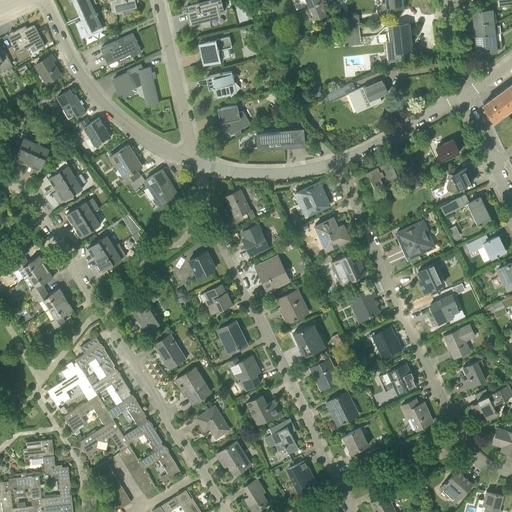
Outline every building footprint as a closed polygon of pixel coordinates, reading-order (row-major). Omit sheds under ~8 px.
[(89,36),(103,30),(92,5),(97,3),(95,0),(72,0),(84,26),(78,28),(82,38),(88,35),(89,36)] [(112,0),(115,12),(122,10),(124,16),(135,13),(134,7),(137,6),(135,0),(112,0)] [(227,21),(225,11),(222,0),(205,0),(183,6),(184,11),(187,10),(190,24),(198,23),(199,28),(202,27),(202,28),(211,27),(211,25),(227,21)] [(306,0),(315,20),(326,15),(320,3),(323,2),(322,0),(306,0)] [(403,7),(402,0),(381,0),(383,9),(403,7)] [(473,11),(474,24),(493,22),(492,7),(482,8),(482,11),(473,11)] [(346,33),(359,31),(358,24),(360,24),(358,14),(343,15),(344,26),(345,26),(346,33)] [(493,22),(474,24),(476,36),(495,34),(494,34),(500,33),(500,26),(494,26),(493,22)] [(393,25),(388,27),(390,41),(386,42),(388,61),(404,59),(403,52),(410,51),(409,45),(412,44),(409,23),(393,25)] [(41,38),(34,24),(22,30),(21,27),(8,34),(16,51),(28,45),(31,52),(30,53),(32,58),(39,54),(37,49),(45,45),(41,38)] [(132,55),(141,51),(133,33),(101,47),(107,61),(123,54),(123,56),(131,53),(132,55)] [(495,34),(476,36),(477,48),(486,47),(486,50),(496,49),(495,34)] [(198,43),(203,65),(221,61),(219,50),(232,47),(230,36),(198,43)] [(0,62),(3,61),(7,69),(12,67),(4,50),(0,51),(0,62)] [(49,81),(60,74),(49,56),(36,64),(41,74),(44,72),(49,81)] [(22,74),(29,70),(25,65),(19,69),(22,74)] [(129,72),(113,80),(120,95),(120,94),(119,92),(128,88),(129,91),(130,90),(129,87),(142,81),(142,84),(147,105),(158,102),(153,79),(151,73),(150,68),(143,69),(141,65),(128,71),(129,72)] [(234,81),(231,71),(206,76),(209,89),(215,87),(217,97),(229,94),(231,97),(235,93),(236,92),(241,87),(235,81),(234,81)] [(388,92),(382,79),(355,91),(352,83),(326,94),(329,101),(339,97),(339,98),(351,93),(358,111),(382,101),(379,96),(388,92)] [(320,96),(321,87),(315,86),(315,84),(308,83),(307,94),(320,96)] [(73,95),(70,89),(57,97),(65,109),(63,110),(69,120),(76,115),(77,117),(86,111),(75,94),(73,95)] [(511,108),(511,100),(504,89),(499,93),(494,96),(495,96),(483,104),(486,108),(485,109),(494,122),(511,108)] [(46,97),(37,102),(40,108),(49,103),(46,97)] [(291,100),(280,106),(282,110),(293,104),(291,100)] [(301,112),(305,110),(306,106),(303,100),(297,103),(301,112)] [(239,112),(237,104),(218,109),(221,122),(226,121),(227,127),(229,131),(231,135),(235,132),(236,136),(241,132),(240,129),(250,123),(243,111),(239,112)] [(90,123),(87,117),(73,126),(77,133),(84,128),(95,145),(110,136),(99,117),(90,123)] [(53,131),(55,126),(48,122),(45,127),(53,131)] [(280,129),(256,131),(257,148),(305,145),(304,127),(302,128),(302,122),(280,123),(280,129)] [(28,163),(37,143),(24,138),(15,158),(28,163)] [(442,160),(459,152),(453,140),(437,147),(442,160)] [(49,149),(37,143),(28,163),(33,166),(32,170),(38,172),(40,168),(40,169),(49,149)] [(135,156),(128,145),(110,156),(115,165),(116,164),(124,177),(121,178),(125,185),(140,176),(137,170),(142,166),(136,155),(135,156)] [(53,182),(56,188),(74,176),(67,165),(68,164),(63,156),(54,164),(58,171),(49,176),(53,182)] [(375,190),(399,179),(390,161),(367,172),(375,190)] [(473,181),(466,168),(453,175),(449,173),(448,173),(444,185),(432,190),(435,198),(452,191),(473,181)] [(161,205),(178,194),(162,169),(145,180),(161,205)] [(74,176),(56,188),(64,200),(82,188),(74,176)] [(306,215),(330,204),(319,182),(298,191),(304,204),(302,205),(306,215)] [(250,209),(240,188),(226,195),(236,217),(247,211),(251,219),(256,216),(252,209),(250,209)] [(468,203),(464,195),(439,207),(444,217),(469,205),(478,224),(490,219),(480,197),(468,203)] [(74,224),(93,213),(85,201),(67,213),(74,224)] [(100,225),(93,213),(74,224),(82,236),(84,235),(100,225)] [(338,227),(333,217),(315,226),(326,250),(350,239),(343,225),(338,227)] [(409,258),(435,247),(423,221),(397,232),(409,258)] [(250,255),(269,246),(258,224),(242,231),(247,244),(245,244),(250,255)] [(489,240),(486,234),(466,244),(470,252),(483,246),(484,249),(486,248),(491,258),(506,251),(498,236),(489,240)] [(88,246),(95,258),(114,246),(107,235),(88,246)] [(114,246),(95,258),(103,270),(121,258),(114,246)] [(198,277),(215,269),(206,251),(190,259),(198,277)] [(353,261),(350,253),(331,261),(342,285),(365,274),(358,259),(353,261)] [(324,264),(332,260),(330,254),(322,258),(324,264)] [(29,277),(46,266),(39,255),(28,262),(25,256),(14,263),(19,270),(23,267),(29,277)] [(267,290),(289,280),(277,255),(260,264),(264,271),(259,273),(267,290)] [(507,289),(511,286),(511,264),(511,262),(497,269),(507,289)] [(424,292),(444,283),(435,263),(415,272),(424,292)] [(34,295),(45,289),(42,284),(53,277),(46,266),(29,277),(35,286),(30,289),(34,295)] [(225,292),(221,284),(206,292),(209,299),(205,301),(211,313),(219,309),(219,310),(232,304),(226,292),(225,292)] [(49,309),(66,298),(59,287),(48,294),(45,289),(34,295),(38,302),(43,299),(49,309)] [(359,321),(379,312),(373,297),(376,296),(371,287),(349,297),(359,321)] [(184,289),(180,288),(176,290),(179,296),(185,294),(184,289)] [(288,322),(309,312),(297,289),(278,298),(285,312),(283,313),(288,322)] [(162,321),(150,301),(156,298),(152,292),(145,296),(147,298),(131,308),(135,314),(137,313),(141,319),(139,320),(146,331),(162,321)] [(439,324),(452,317),(451,314),(459,310),(452,294),(430,304),(439,324)] [(66,298),(49,309),(55,318),(50,321),(55,328),(65,321),(62,316),(73,309),(66,298)] [(493,312),(505,306),(501,300),(490,305),(493,312)] [(64,324),(67,328),(73,325),(70,320),(64,324)] [(229,353),(247,344),(236,320),(218,329),(229,353)] [(325,346),(314,323),(293,333),(299,345),(301,344),(306,356),(325,346)] [(474,333),(470,324),(460,329),(444,335),(454,357),(469,350),(464,338),(474,333)] [(384,356),(400,348),(390,327),(374,334),(384,356)] [(175,365),(186,358),(171,333),(153,344),(166,364),(173,360),(175,365)] [(96,357),(107,375),(117,369),(97,336),(81,346),(86,353),(75,360),(77,362),(80,367),(96,357)] [(365,348),(361,336),(349,341),(353,353),(365,348)] [(261,371),(253,355),(239,362),(237,357),(229,361),(236,377),(239,375),(246,389),(261,382),(256,373),(261,371)] [(321,390),(340,380),(330,358),(312,366),(319,381),(317,382),(321,390)] [(468,388),(486,379),(480,366),(484,364),(481,358),(459,368),(468,388)] [(97,392),(92,384),(88,378),(82,369),(81,369),(80,367),(77,362),(73,364),(71,362),(66,365),(68,368),(61,372),(66,379),(48,390),(57,405),(70,397),(65,390),(78,383),(89,400),(98,394),(97,392)] [(398,393),(416,385),(406,363),(388,372),(398,393)] [(117,369),(107,375),(97,381),(92,384),(97,392),(112,383),(122,400),(123,401),(133,395),(117,369)] [(197,382),(190,370),(175,379),(183,391),(185,389),(194,402),(211,392),(202,378),(197,382)] [(88,378),(92,384),(97,381),(93,375),(88,378)] [(510,397),(505,386),(488,393),(486,388),(475,393),(479,401),(471,404),(475,414),(483,410),(487,419),(498,414),(494,404),(510,397)] [(359,415),(348,391),(327,402),(331,411),(333,411),(340,424),(359,415)] [(86,423),(81,416),(94,408),(105,425),(114,420),(113,417),(108,410),(98,394),(89,400),(64,416),(73,431),(86,423)] [(266,403),(262,394),(248,401),(258,423),(280,412),(274,399),(266,403)] [(123,401),(122,400),(108,410),(113,417),(127,408),(138,426),(139,426),(149,420),(133,395),(123,401)] [(418,404),(416,399),(401,405),(407,417),(411,416),(417,428),(433,421),(424,402),(418,404)] [(68,412),(64,406),(59,409),(63,415),(68,412)] [(229,429),(215,406),(197,417),(203,427),(208,424),(216,437),(229,429)] [(110,434),(121,452),(130,446),(128,443),(123,435),(114,420),(105,425),(80,441),(89,456),(92,454),(93,455),(97,453),(96,452),(102,448),(98,442),(110,434)] [(138,426),(123,435),(128,443),(143,433),(154,451),(164,445),(149,420),(139,426),(138,426)] [(299,449),(285,420),(269,427),(272,433),(265,437),(270,447),(277,443),(285,446),(284,446),(285,448),(286,448),(289,454),(299,449)] [(363,455),(360,449),(369,444),(361,428),(343,436),(351,453),(352,453),(355,459),(363,455)] [(511,453),(511,432),(497,428),(493,442),(503,446),(501,450),(511,453)] [(24,459),(43,457),(43,456),(54,455),(52,439),(42,440),(43,446),(23,448),(24,459)] [(251,465),(236,441),(217,453),(222,461),(225,459),(235,475),(251,465)] [(142,465),(145,470),(160,461),(167,472),(160,477),(163,482),(180,471),(164,445),(154,451),(139,460),(142,465)] [(136,455),(130,446),(121,452),(118,453),(124,462),(136,455)] [(370,458),(382,452),(380,447),(367,453),(370,458)] [(43,456),(43,457),(45,470),(50,470),(51,474),(58,473),(60,495),(41,497),(42,504),(71,501),(70,495),(71,494),(68,466),(55,467),(54,455),(43,456)] [(124,462),(127,468),(139,460),(136,455),(124,462)] [(127,468),(131,473),(142,465),(139,460),(127,468)] [(99,473),(109,466),(106,461),(96,467),(99,473)] [(299,492),(303,489),(315,483),(304,461),(288,469),(299,492)] [(133,477),(145,470),(142,465),(131,473),(133,477)] [(109,466),(99,473),(102,478),(113,471),(109,466)] [(279,467),(273,470),(276,475),(281,472),(279,467)] [(455,502),(472,483),(457,469),(440,488),(455,502)] [(133,477),(137,483),(149,475),(145,470),(133,477)] [(113,471),(102,478),(106,483),(116,476),(113,471)] [(5,490),(11,490),(30,488),(32,505),(42,504),(41,497),(39,474),(33,475),(32,472),(25,472),(26,476),(8,478),(9,480),(4,481),(5,490)] [(152,481),(149,475),(137,483),(140,488),(152,481)] [(119,481),(116,476),(106,483),(108,487),(119,481)] [(253,511),(254,511),(269,503),(262,493),(265,491),(257,478),(244,486),(249,495),(245,498),(253,511)] [(11,490),(5,490),(4,481),(0,481),(0,501),(1,501),(2,511),(13,511),(13,507),(11,490)] [(119,481),(108,487),(112,492),(122,486),(119,481)] [(156,486),(152,481),(140,488),(144,494),(156,486)] [(375,511),(394,511),(386,494),(392,491),(389,484),(374,490),(378,498),(372,501),(376,510),(375,510),(375,511)] [(122,486),(112,492),(115,497),(125,491),(122,486)] [(160,505),(165,511),(164,511),(169,511),(182,504),(187,511),(201,511),(192,497),(191,497),(186,489),(160,505)] [(498,511),(503,495),(486,490),(482,506),(484,507),(482,511),(498,511)] [(125,491),(115,497),(118,502),(128,496),(125,491)] [(128,496),(118,502),(121,508),(131,501),(128,496)] [(42,504),(43,511),(71,511),(71,501),(42,504)]
